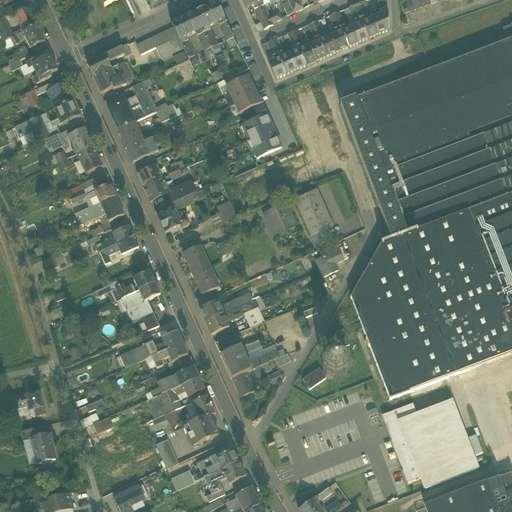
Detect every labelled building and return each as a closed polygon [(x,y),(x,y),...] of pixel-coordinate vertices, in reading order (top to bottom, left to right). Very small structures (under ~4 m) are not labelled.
[(253,7),(257,4),(255,0),(241,0),(246,10),(253,7)] [(287,0),(289,3),(294,14),(303,9),(298,0),(287,0)] [(379,0),(380,13),(388,9),(387,0),(379,0)] [(410,13),(415,11),(411,0),(406,2),(410,13)] [(411,0),(415,11),(421,9),(417,0),(411,0)] [(417,0),(421,9),(426,7),(423,0),(417,0)] [(264,7),(262,2),(257,4),(253,7),(255,11),(264,7)] [(364,2),(359,4),(362,13),(368,10),(364,2)] [(404,15),(410,13),(406,2),(400,4),(404,15)] [(217,3),(206,8),(215,26),(219,24),(227,42),(234,38),(217,3)] [(283,6),(288,17),(294,14),(289,3),(283,6)] [(349,9),(354,22),(364,18),(362,13),(359,4),(349,9)] [(273,26),(272,24),(269,17),(264,7),(255,11),(264,30),(273,26)] [(0,12),(0,22),(7,19),(14,16),(10,8),(0,12)] [(210,28),(215,26),(206,8),(194,14),(211,50),(218,46),(210,28)] [(21,32),(22,34),(38,27),(29,9),(15,15),(20,26),(17,27),(18,29),(21,28),(23,32),(21,32)] [(344,11),(351,28),(358,26),(357,23),(355,24),(354,22),(349,9),(344,11)] [(380,16),(372,20),(379,36),(389,32),(388,13),(388,9),(380,13),(380,16)] [(278,13),(269,17),(272,24),(281,20),(278,13)] [(329,17),(335,31),(344,27),(338,13),(329,17)] [(204,53),(211,50),(194,14),(182,19),(191,37),(196,35),(204,53)] [(357,23),(358,26),(361,24),(365,23),(364,20),(365,20),(364,18),(354,22),(355,24),(357,23)] [(20,44),(19,43),(17,37),(13,39),(13,38),(6,23),(8,22),(7,19),(0,22),(0,37),(3,43),(9,40),(13,47),(20,44)] [(187,39),(191,37),(182,19),(171,25),(173,28),(178,39),(183,50),(188,60),(195,57),(187,39)] [(321,20),(318,22),(308,26),(314,40),(323,36),(319,26),(323,24),(321,20)] [(365,23),(361,24),(368,41),(379,36),(372,20),(365,23)] [(358,26),(351,28),(358,45),(368,41),(361,24),(358,26)] [(511,25),(511,28),(511,40),(339,106),(391,241),(468,211),(511,325),(511,25)] [(44,42),(38,27),(22,34),(22,35),(25,40),(29,49),(44,42)] [(141,56),(156,49),(178,39),(173,28),(136,46),(141,56)] [(345,31),(341,33),(349,49),(358,45),(351,28),(345,31)] [(297,31),(287,35),(283,37),(285,41),(289,39),(293,49),(302,45),(297,31)] [(338,34),(332,37),(339,53),(349,49),(341,33),(338,34)] [(313,40),(315,44),(321,42),(325,40),(323,36),(314,40),(313,40)] [(325,40),(321,42),(328,58),(339,53),(332,37),(325,40)] [(237,46),(234,38),(227,42),(231,49),(237,46)] [(183,50),(178,39),(156,49),(161,61),(183,50)] [(266,44),(272,58),(282,53),(277,40),(266,44)] [(315,44),(309,47),(316,63),(328,58),(321,42),(315,44)] [(294,51),(295,53),(299,51),(302,50),(302,48),(303,47),(302,45),(293,49),(294,51)] [(121,49),(125,55),(130,53),(127,46),(121,49)] [(302,50),(299,51),(306,68),(316,63),(309,47),(302,50)] [(101,95),(112,90),(104,73),(111,69),(108,63),(125,55),(121,49),(87,65),(101,95)] [(16,55),(19,62),(20,62),(30,57),(27,50),(16,55)] [(296,72),(306,68),(299,51),(295,53),(289,55),(296,72)] [(184,52),(173,57),(177,66),(188,61),(184,52)] [(275,59),(276,61),(279,60),(283,58),(282,56),(284,56),(282,53),(272,58),(273,60),(275,59)] [(6,60),(9,67),(19,62),(16,55),(6,60)] [(286,76),(296,72),(289,55),(283,58),(279,60),(286,76)] [(32,67),(35,73),(54,64),(51,57),(44,60),(42,57),(27,64),(29,69),(32,67)] [(197,57),(190,60),(193,67),(200,64),(197,57)] [(276,81),(286,76),(279,60),(276,61),(269,64),(276,81)] [(9,67),(12,73),(23,68),(20,62),(19,62),(9,67)] [(58,72),(54,64),(35,73),(37,79),(34,81),(36,85),(52,78),(50,75),(58,72)] [(124,64),(111,69),(104,73),(112,90),(112,92),(132,83),(124,64)] [(237,69),(240,74),(249,70),(247,65),(237,69)] [(234,70),(226,73),(228,79),(236,75),(234,70)] [(210,76),(215,84),(223,79),(218,71),(210,76)] [(223,82),(226,87),(237,82),(234,76),(223,82)] [(226,87),(230,96),(252,86),(248,77),(237,82),(226,87)] [(150,81),(142,84),(145,89),(147,92),(149,87),(152,86),(150,81)] [(220,90),(226,87),(223,82),(218,84),(220,90)] [(37,97),(47,93),(53,90),(51,84),(34,92),(37,97)] [(131,89),(134,94),(145,89),(142,84),(131,89)] [(47,93),(55,111),(72,103),(64,85),(53,90),(47,93)] [(230,96),(235,105),(256,95),(252,86),(230,96)] [(226,87),(220,90),(225,99),(230,96),(226,87)] [(136,118),(133,119),(135,123),(156,113),(157,113),(147,92),(145,89),(134,94),(135,98),(136,100),(140,107),(142,112),(134,116),(136,118)] [(26,96),(31,108),(39,105),(33,92),(26,96)] [(201,94),(194,97),(196,103),(203,100),(201,94)] [(261,104),(256,95),(235,105),(239,115),(252,108),(261,104)] [(126,104),(130,111),(140,107),(136,100),(126,104)] [(79,118),(72,103),(55,111),(62,125),(79,118)] [(135,123),(133,119),(130,111),(126,104),(126,103),(108,111),(117,131),(135,123)] [(252,108),(255,115),(267,110),(263,103),(261,104),(252,108)] [(156,113),(161,124),(178,116),(173,105),(167,108),(160,111),(157,113),(156,113)] [(239,115),(235,105),(229,108),(233,117),(239,115)] [(55,111),(46,115),(53,129),(62,125),(55,111)] [(54,131),(53,129),(46,115),(39,118),(46,135),(48,134),(54,131)] [(246,135),(248,141),(273,130),(267,117),(244,127),(247,135),(246,135)] [(14,129),(19,140),(33,134),(38,145),(40,144),(47,141),(51,139),(48,134),(46,135),(39,118),(14,129)] [(117,131),(132,164),(158,153),(151,139),(144,142),(135,123),(117,131)] [(48,134),(51,139),(57,136),(60,135),(57,130),(54,131),(48,134)] [(69,138),(77,155),(93,148),(85,130),(70,137),(69,137),(69,138)] [(253,151),(256,160),(281,149),(273,130),(248,141),(248,142),(250,141),(255,150),(253,151)] [(15,139),(11,131),(5,134),(9,142),(15,139)] [(57,136),(60,142),(69,138),(69,137),(70,137),(67,132),(60,135),(57,136)] [(25,151),(38,145),(33,134),(19,140),(22,146),(24,151),(25,151)] [(60,142),(57,136),(51,139),(47,141),(50,147),(60,142)] [(47,141),(40,144),(46,156),(63,149),(60,142),(50,147),(47,141)] [(101,166),(93,148),(77,155),(81,162),(86,173),(86,174),(102,167),(101,166)] [(54,157),(58,164),(66,160),(63,153),(54,157)] [(58,164),(54,157),(44,162),(48,169),(58,164)] [(70,167),(66,160),(58,164),(61,171),(70,167)] [(86,173),(81,162),(74,165),(79,176),(86,173)] [(137,175),(144,189),(163,180),(156,166),(137,175)] [(180,172),(177,167),(172,169),(167,171),(169,176),(180,172)] [(188,168),(180,172),(182,177),(191,173),(188,168)] [(171,182),(182,177),(180,172),(169,176),(171,182)] [(86,184),(88,189),(96,185),(98,184),(96,179),(86,184)] [(169,194),(163,180),(144,189),(150,203),(169,194)] [(79,187),(82,192),(83,191),(88,189),(86,184),(79,187)] [(170,198),(173,205),(195,195),(190,184),(171,193),(172,197),(170,198)] [(95,193),(99,191),(96,185),(88,189),(83,191),(86,199),(96,195),(95,193)] [(96,195),(100,205),(101,204),(116,198),(110,186),(99,191),(95,193),(96,195)] [(82,192),(79,187),(66,193),(69,198),(82,192)] [(72,205),(86,199),(83,191),(82,192),(69,198),(72,205)] [(294,201),(310,237),(331,228),(334,227),(317,191),(294,201)] [(96,195),(86,199),(91,209),(100,205),(96,195)] [(175,210),(179,211),(193,205),(191,202),(197,199),(195,195),(173,205),(171,206),(173,211),(175,210)] [(116,198),(101,204),(105,215),(109,223),(124,216),(116,198)] [(237,219),(229,202),(216,208),(219,215),(224,226),(237,219)] [(79,227),(105,215),(101,204),(100,205),(91,209),(75,216),(75,217),(79,227)] [(155,213),(158,219),(173,212),(173,211),(171,206),(155,213)] [(265,216),(273,232),(282,228),(283,231),(294,225),(286,207),(265,216)] [(390,401),(511,354),(511,325),(468,211),(391,241),(382,245),(351,302),(390,401)] [(158,219),(165,235),(180,228),(182,231),(189,227),(186,220),(182,221),(179,215),(175,217),(173,212),(158,219)] [(224,226),(219,215),(210,218),(215,230),(224,226)] [(64,222),(69,232),(79,227),(75,217),(64,222)] [(112,235),(114,239),(117,246),(134,238),(129,227),(112,235)] [(90,233),(93,238),(103,233),(101,228),(90,233)] [(336,240),(331,228),(310,237),(316,249),(336,240)] [(98,237),(86,243),(88,248),(101,242),(98,237)] [(134,238),(117,246),(120,252),(122,256),(139,249),(134,238)] [(104,251),(117,246),(114,239),(101,245),(104,251)] [(217,246),(223,257),(234,252),(229,241),(217,246)] [(335,245),(336,246),(338,250),(343,261),(349,259),(341,242),(335,245)] [(96,247),(99,254),(104,251),(101,245),(96,247)] [(108,258),(120,252),(117,246),(104,251),(108,258)] [(320,253),(321,257),(338,250),(336,246),(320,253)] [(44,247),(34,251),(37,259),(47,255),(44,247)] [(183,256),(202,297),(206,295),(215,291),(216,291),(212,283),(215,282),(203,256),(200,257),(197,249),(183,256)] [(343,261),(338,250),(321,257),(315,260),(323,276),(337,270),(335,265),(343,261)] [(108,258),(104,251),(99,254),(105,266),(111,264),(108,258)] [(58,268),(56,263),(53,258),(43,262),(45,268),(47,273),(58,268)] [(134,281),(137,288),(139,293),(155,285),(150,274),(134,281)] [(155,285),(139,293),(144,304),(148,302),(160,297),(155,285)] [(124,300),(139,293),(137,288),(134,290),(133,288),(132,287),(131,287),(125,290),(123,286),(116,290),(116,291),(121,301),(124,300)] [(96,293),(99,299),(106,296),(112,293),(110,287),(96,293)] [(116,303),(121,301),(116,291),(112,293),(106,296),(110,306),(116,303)] [(206,295),(208,301),(218,297),(215,291),(206,295)] [(153,315),(148,302),(144,304),(139,293),(124,300),(129,312),(127,313),(132,324),(142,320),(153,315)] [(53,298),(55,304),(66,300),(64,294),(53,298)] [(249,295),(239,300),(240,303),(237,304),(240,308),(250,304),(253,303),(249,295)] [(220,302),(218,297),(208,301),(211,306),(216,304),(220,302)] [(261,299),(253,303),(250,304),(253,311),(258,309),(259,313),(266,310),(261,299)] [(121,301),(127,313),(129,312),(124,300),(121,301)] [(121,301),(116,303),(122,315),(127,313),(121,301)] [(236,301),(219,309),(222,316),(240,308),(237,304),(236,301)] [(206,324),(222,316),(219,309),(216,304),(211,306),(200,311),(206,324)] [(250,304),(240,308),(243,316),(253,311),(250,304)] [(110,315),(107,307),(99,311),(103,319),(110,315)] [(225,323),(243,316),(240,308),(222,316),(225,323)] [(253,311),(243,316),(249,330),(264,323),(259,313),(258,309),(253,311)] [(300,315),(302,320),(317,314),(315,309),(300,315)] [(142,320),(148,333),(159,328),(153,315),(142,320)] [(225,323),(222,316),(206,324),(212,337),(228,330),(225,323)] [(335,334),(341,350),(349,346),(343,331),(335,334)] [(161,340),(163,346),(167,352),(182,345),(177,333),(161,340)] [(146,347),(153,344),(153,345),(159,342),(156,335),(143,341),(146,347)] [(153,345),(155,349),(163,346),(161,340),(159,342),(153,345)] [(241,351),(244,357),(261,350),(258,343),(241,351)] [(146,347),(143,348),(148,360),(151,358),(167,352),(163,346),(155,349),(153,345),(153,344),(146,347)] [(182,345),(167,352),(169,358),(172,363),(172,364),(179,361),(188,356),(182,345)] [(262,352),(261,350),(244,357),(248,367),(251,363),(275,352),(273,347),(262,352)] [(72,359),(70,360),(71,363),(82,359),(77,348),(68,352),(72,359)] [(145,361),(148,360),(143,348),(120,358),(120,359),(123,358),(127,368),(125,369),(125,370),(145,361)] [(221,357),(232,381),(246,374),(251,372),(248,367),(244,357),(241,351),(240,349),(221,357)] [(282,351),(276,354),(279,359),(285,356),(282,351)] [(161,362),(169,358),(167,352),(151,358),(156,368),(157,370),(163,367),(161,362)] [(248,367),(251,372),(252,371),(261,367),(268,364),(274,361),(279,359),(276,354),(275,352),(251,363),(248,367)] [(274,361),(278,369),(290,364),(287,355),(285,356),(279,359),(274,361)] [(342,379),(344,377),(346,375),(347,373),(348,370),(348,367),(347,365),(346,362),(344,360),(342,358),(340,357),(337,357),(334,357),(331,357),(329,359),(327,361),(325,363),(324,366),(324,368),(324,371),(325,374),(327,376),(329,378),(331,379),(334,380),(336,380),(339,380),(342,379)] [(145,361),(150,371),(156,368),(151,358),(148,360),(145,361)] [(168,365),(170,371),(181,366),(179,361),(172,364),(172,363),(168,365)] [(261,367),(264,376),(272,372),(268,364),(261,367)] [(261,367),(252,371),(256,380),(264,376),(261,367)] [(162,396),(167,393),(182,387),(199,380),(193,368),(175,377),(177,382),(159,389),(159,390),(162,396)] [(303,382),(310,392),(326,380),(319,370),(303,382)] [(257,382),(256,380),(252,371),(251,372),(246,374),(250,385),(257,382)] [(279,371),(268,376),(272,384),(282,379),(279,371)] [(250,385),(246,374),(232,381),(240,400),(254,393),(250,385)] [(177,382),(175,377),(157,385),(159,389),(177,382)] [(199,380),(182,387),(186,394),(188,399),(204,391),(199,380)] [(177,397),(186,394),(182,387),(167,393),(173,405),(179,403),(179,402),(177,397)] [(96,388),(87,391),(90,398),(98,395),(96,388)] [(152,393),(154,399),(162,396),(159,390),(152,393)] [(13,400),(16,410),(28,407),(29,413),(34,411),(44,409),(40,393),(25,397),(13,400)] [(167,393),(162,396),(154,399),(146,403),(154,421),(181,409),(179,403),(173,405),(167,393)] [(177,397),(179,402),(188,399),(186,394),(177,397)] [(192,404),(200,422),(210,417),(215,415),(207,397),(192,404)] [(86,408),(88,414),(105,407),(102,401),(86,408)] [(478,470),(473,457),(470,450),(466,440),(452,402),(416,415),(412,405),(386,416),(393,434),(391,440),(408,484),(421,479),(425,490),(478,470)] [(30,414),(29,413),(28,407),(16,410),(18,417),(30,414)] [(34,411),(36,419),(46,416),(44,409),(34,411)] [(375,409),(366,413),(368,418),(378,415),(375,409)] [(164,417),(170,428),(180,424),(175,412),(164,417)] [(96,416),(80,424),(83,430),(99,423),(96,416)] [(382,417),(391,440),(393,434),(386,416),(382,417)] [(218,437),(210,417),(200,422),(184,429),(193,448),(218,437)] [(93,426),(97,436),(114,429),(110,419),(93,426)] [(153,424),(157,431),(168,426),(164,419),(153,424)] [(21,434),(23,443),(27,442),(27,441),(41,437),(39,429),(21,434)] [(27,442),(33,466),(55,461),(49,435),(41,437),(27,441),(27,442)] [(466,440),(470,450),(480,446),(476,436),(466,440)] [(105,442),(107,447),(117,443),(118,442),(116,437),(105,442)] [(156,447),(167,471),(179,465),(168,442),(156,447)] [(121,455),(117,443),(107,447),(94,453),(99,464),(121,455)] [(483,454),(480,446),(470,450),(473,457),(483,454)] [(233,452),(216,460),(222,472),(239,464),(233,452)] [(107,482),(119,477),(129,473),(121,455),(99,464),(107,482)] [(222,472),(216,460),(215,457),(197,466),(201,474),(204,480),(222,472)] [(239,464),(222,472),(204,480),(211,496),(212,497),(223,492),(219,484),(226,481),(229,487),(246,479),(239,465),(239,464)] [(131,472),(129,473),(119,477),(124,489),(134,484),(136,483),(131,472)] [(193,485),(204,480),(201,474),(190,479),(193,485)] [(497,479),(510,511),(511,511),(511,477),(511,474),(497,479)] [(193,485),(190,479),(188,475),(172,483),(177,493),(193,485)] [(429,505),(432,511),(510,511),(497,479),(497,478),(496,478),(496,479),(429,505)] [(117,492),(120,497),(136,489),(134,484),(124,489),(117,492)] [(335,484),(328,489),(331,493),(338,488),(335,484)] [(114,500),(119,511),(121,511),(131,507),(145,501),(145,500),(149,499),(143,487),(139,488),(136,489),(120,497),(114,500)] [(319,503),(331,493),(328,489),(315,499),(319,503)] [(235,498),(238,504),(242,511),(252,511),(260,507),(251,490),(235,498)] [(206,499),(208,504),(225,497),(223,492),(212,497),(211,496),(206,499)] [(41,502),(43,510),(43,511),(64,511),(71,510),(72,510),(68,495),(41,502)] [(298,511),(322,511),(316,504),(319,503),(315,499),(298,511)] [(212,505),(214,511),(223,507),(220,501),(212,505)] [(325,510),(326,511),(339,511),(343,509),(337,501),(325,510)]
